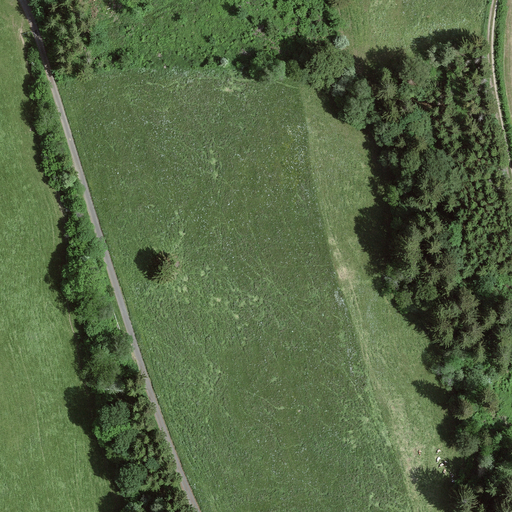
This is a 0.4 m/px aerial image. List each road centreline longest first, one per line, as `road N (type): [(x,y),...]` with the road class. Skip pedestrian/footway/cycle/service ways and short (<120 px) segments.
road 1 (unclassified): [(197,511),(22,0)]
road 2 (track): [(511,167),(492,72),(494,0)]
